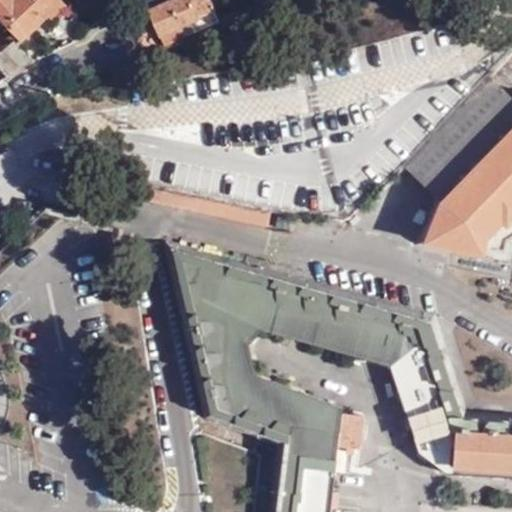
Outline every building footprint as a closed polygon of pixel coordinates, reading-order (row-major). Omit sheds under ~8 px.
[(0,0),(0,17),(21,39),(48,13),(51,16),(66,2),(63,0),(0,0)] [(149,0),(147,1),(166,45),(218,24),(209,0),(149,0)] [(20,68),(35,62),(15,41),(4,51),(20,68)] [(0,67),(9,78),(20,68),(4,51),(0,46),(0,67)] [(488,83),(403,162),(423,183),(508,104),(488,83)] [(511,99),(508,104),(423,183),(409,230),(468,244),(472,226),(487,210),(491,215),(511,195),(511,190),(510,187),(511,184),(511,99)] [(511,511),(511,407),(454,403),(433,315),(250,264),(155,234),(196,405),(270,433),(260,511),(511,511)]
